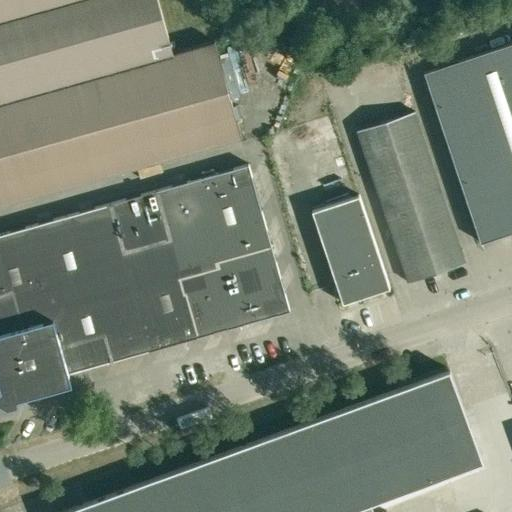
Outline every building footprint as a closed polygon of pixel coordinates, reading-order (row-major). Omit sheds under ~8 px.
[(0,0),(0,24),(85,0),(0,0)] [(85,0),(0,24),(0,102),(172,54),(157,0),(85,0)] [(214,42),(172,54),(0,102),(0,205),(241,138),(214,42)] [(511,42),(423,72),(480,243),(511,232),(511,42)] [(414,111),(357,130),(408,282),(465,263),(414,111)] [(202,177),(244,323),(290,311),(248,165),(202,177)] [(202,177),(156,190),(199,336),(244,323),(202,177)] [(152,349),(199,336),(156,190),(110,203),(152,349)] [(359,195),(312,211),(343,304),(390,288),(359,195)] [(27,227),(53,318),(68,373),(152,349),(110,203),(27,227)] [(0,234),(0,333),(53,318),(27,227),(0,234)] [(72,384),(68,373),(53,318),(0,333),(0,387),(0,389),(0,403),(7,407),(16,405),(18,402),(17,400),(72,384)] [(89,504),(66,511),(373,511),(370,503),(447,475),(482,463),(447,372),(89,504)]
